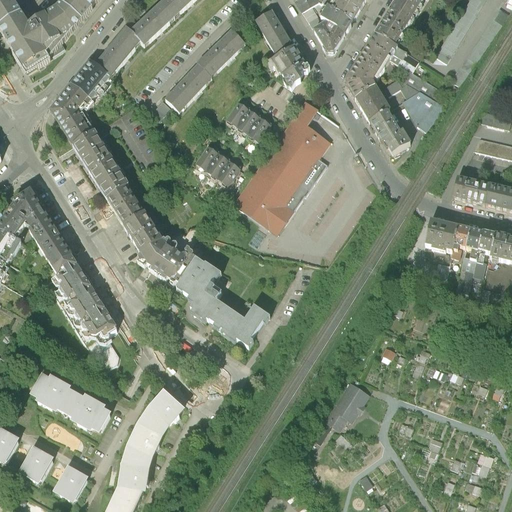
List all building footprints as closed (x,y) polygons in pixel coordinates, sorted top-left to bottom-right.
[(64,0),(56,11),(29,28),(13,4),(15,2),(13,0),(0,0),(0,35),(1,37),(27,78),(29,77),(65,53),(61,47),(71,34),(73,32),(80,24),(81,24),(94,7),(97,6),(101,0),(64,0)] [(131,36),(140,46),(144,50),(198,0),(170,0),(146,22),(131,36)] [(294,0),(298,6),(306,18),(316,12),(321,8),(316,0),(294,0)] [(360,0),(344,0),(343,3),(345,6),(362,17),(364,15),(369,6),(360,0)] [(424,0),(398,0),(394,7),(413,19),(424,0)] [(446,67),(487,0),(472,0),(466,10),(447,40),(435,60),(446,67)] [(329,3),(326,9),(331,13),(355,28),(356,27),(362,17),(345,6),(342,11),(329,3)] [(413,19),(394,7),(385,22),(375,37),(395,49),(413,19)] [(316,12),(306,18),(312,29),(322,23),(316,12)] [(509,18),(500,12),(482,38),(483,38),(451,84),(459,89),(481,59),(502,28),(509,18)] [(331,13),(325,24),(332,29),(349,39),(354,30),(355,28),(331,13)] [(272,15),(256,25),(278,61),(293,51),(283,33),(272,15)] [(322,23),(312,29),(318,38),(332,29),(325,24),(322,23)] [(332,29),(318,38),(329,57),(337,58),(347,41),(349,39),(332,29)] [(140,46),(131,36),(127,32),(111,52),(96,71),(110,82),(140,46)] [(198,68),(198,69),(211,81),(245,48),(232,35),(214,52),(198,68)] [(395,49),(375,37),(374,40),(369,49),(386,59),(389,54),(402,62),(399,67),(409,73),(412,75),(419,64),(395,49)] [(386,59),(369,49),(347,83),(347,86),(347,88),(355,102),(375,89),(372,85),(374,81),(377,83),(390,62),(386,59)] [(278,61),(270,65),(274,73),(277,71),(283,80),(304,67),(293,51),(278,61)] [(72,89),(92,104),(110,82),(96,71),(90,66),(82,77),(72,89)] [(304,67),(283,80),(285,83),(283,85),(287,92),(290,92),(292,94),(296,88),(298,87),(301,85),(300,83),(304,77),(308,77),(310,74),(308,70),(305,70),(304,67)] [(212,82),(211,81),(198,69),(182,87),(166,104),(179,116),(212,82)] [(412,75),(409,73),(402,84),(408,87),(420,95),(441,108),(448,97),(412,75)] [(402,84),(398,82),(387,89),(385,93),(388,99),(401,92),(408,87),(402,84)] [(408,87),(401,92),(407,102),(420,95),(408,87)] [(95,135),(82,116),(92,104),(72,89),(51,114),(62,131),(73,149),(95,135)] [(375,89),(355,102),(362,112),(370,126),(387,115),(390,113),(375,89)] [(407,102),(403,105),(417,129),(426,135),(444,110),(441,108),(420,95),(407,102)] [(163,104),(147,121),(155,128),(171,112),(163,104)] [(306,105),(234,209),(277,238),(281,233),(304,199),(305,200),(327,168),(318,162),(330,145),(307,130),(318,114),(306,105)] [(227,125),(226,127),(231,130),(233,129),(238,132),(238,135),(242,138),(244,136),(248,140),(248,142),(252,145),(255,144),(259,147),(271,129),(271,127),(267,124),(265,125),(260,122),(260,119),(256,117),(254,118),(250,115),(250,112),(245,109),(243,110),(239,107),(227,125)] [(400,135),(387,115),(370,126),(382,146),(383,145),(384,144),(393,158),(410,147),(402,134),(400,135)] [(511,123),(484,116),(481,127),(509,134),(511,123)] [(95,135),(73,149),(84,161),(101,189),(110,203),(130,184),(95,135)] [(473,155),(511,163),(511,150),(480,144),(473,155)] [(208,151),(196,169),(201,172),(200,174),(205,177),(207,176),(211,179),(211,182),(215,184),(217,183),(222,187),(222,189),(226,192),(228,191),(241,173),(241,171),(237,168),(234,169),(230,166),(230,163),(226,161),(224,161),(219,158),(219,156),(215,153),(213,154),(208,151)] [(453,201),(485,208),(489,189),(457,182),(453,201)] [(130,184),(110,203),(119,216),(136,242),(145,255),(156,245),(164,239),(130,184)] [(31,189),(11,202),(13,204),(11,206),(0,221),(0,230),(16,240),(26,224),(59,280),(81,267),(70,250),(31,189)] [(485,208),(511,214),(511,194),(489,189),(485,208)] [(430,223),(425,245),(432,247),(431,249),(444,252),(445,251),(452,252),(452,251),(457,252),(458,248),(463,249),(464,243),(454,241),(457,230),(444,227),(430,223)] [(0,230),(0,260),(5,263),(9,256),(13,258),(21,243),(16,240),(0,230)] [(467,232),(457,230),(454,241),(464,243),(467,244),(469,232),(467,232)] [(479,235),(469,232),(467,244),(478,247),(481,235),(479,235)] [(265,239),(257,234),(249,245),(257,250),(265,239)] [(492,238),(481,235),(478,247),(478,249),(491,252),(494,238),(492,238)] [(490,255),(511,260),(511,241),(510,241),(494,238),(491,252),(490,255)] [(156,245),(145,255),(140,265),(147,270),(178,291),(190,272),(156,245)] [(190,272),(178,291),(191,300),(192,305),(194,309),(197,311),(195,316),(209,326),(212,324),(217,328),(215,332),(238,347),(241,344),(254,352),(260,341),(257,339),(267,326),(270,329),(274,322),(257,309),(248,323),(218,302),(224,294),(214,288),(224,277),(198,262),(190,272)] [(86,275),(81,267),(59,280),(94,339),(117,325),(104,304),(95,290),(86,275)] [(386,350),(382,358),(391,362),(395,354),(386,350)] [(426,364),(429,355),(422,353),(419,361),(426,364)] [(416,367),(413,377),(420,379),(423,369),(416,367)] [(438,381),(445,382),(447,371),(439,370),(438,381)] [(56,416),(58,413),(71,421),(69,423),(91,436),(93,432),(99,436),(111,416),(105,412),(106,410),(95,404),(85,397),(83,400),(77,396),(70,393),(71,391),(61,385),(51,379),(49,382),(43,378),(31,399),(38,403),(37,405),(56,416)] [(483,402),(488,390),(480,387),(475,399),(483,402)] [(368,399),(350,388),(326,427),(339,434),(346,423),(351,426),(357,415),(360,417),(362,414),(364,411),(361,410),(368,399)] [(134,511),(144,492),(145,487),(147,488),(147,484),(147,481),(149,471),(154,456),(155,454),(157,454),(159,451),(160,449),(158,446),(161,437),(172,424),(176,425),(178,423),(179,421),(178,417),(184,409),(163,391),(149,404),(136,422),(125,447),(121,466),(118,490),(106,511),(134,511)] [(0,428),(0,464),(6,468),(21,439),(9,433),(0,428)] [(432,440),(426,462),(436,464),(442,443),(432,440)] [(32,447),(18,476),(41,488),(56,459),(45,453),(32,447)] [(479,454),(473,474),(488,479),(494,459),(479,454)] [(457,473),(462,463),(455,460),(451,470),(457,473)] [(67,465),(52,495),(76,507),(91,477),(79,471),(67,465)] [(366,478),(359,482),(366,492),(373,488),(366,478)] [(465,492),(471,494),(474,486),(468,484),(465,492)] [(475,486),(472,495),(480,498),(483,489),(475,486)]
